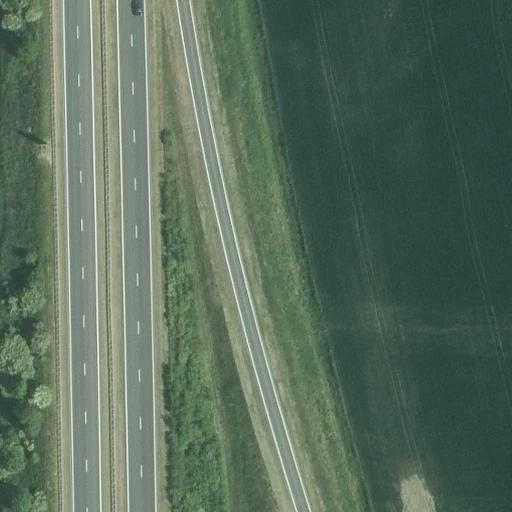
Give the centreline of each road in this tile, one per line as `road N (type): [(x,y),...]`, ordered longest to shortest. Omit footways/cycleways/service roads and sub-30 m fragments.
road 1 (trunk): [(303,511),(224,230),(181,0)]
road 2 (trunk): [(141,511),(128,0)]
road 3 (trunk): [(76,0),(86,511)]
